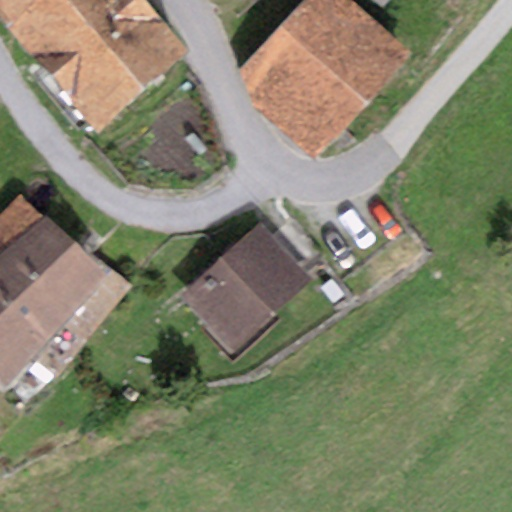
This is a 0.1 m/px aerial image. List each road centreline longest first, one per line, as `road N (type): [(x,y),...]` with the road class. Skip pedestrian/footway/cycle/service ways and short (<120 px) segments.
road 1 (residential): [(0,67),(96,189),(161,218),(253,191),(315,190)]
road 2 (residential): [(315,190),(242,122),(180,0)]
road 3 (track): [(391,148),(511,10)]
